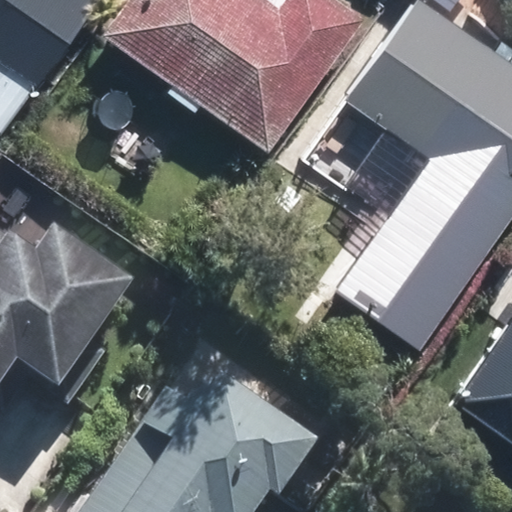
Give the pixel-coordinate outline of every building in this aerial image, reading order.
[(0,0),(0,124),(86,0),(0,0)] [(271,154),(363,20),(333,0),(280,0),(278,3),(272,0),(123,0),(98,36),(271,154)] [(511,188),(496,177),(511,154),(511,63),(421,0),(403,0),(337,96),(421,154),(322,294),(404,351),(511,197),(511,188)] [(51,397),(124,287),(42,234),(28,254),(0,235),(0,376),(6,368),(51,397)] [(511,451),(511,302),(443,405),(511,451)] [(151,403),(74,511),(247,511),(252,505),(260,510),(300,453),(202,385),(176,421),(151,403)]
